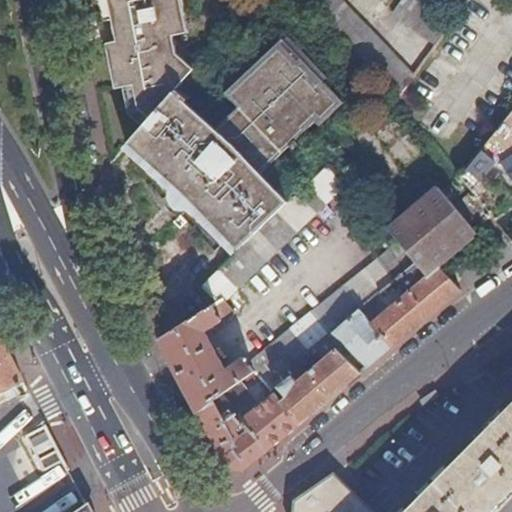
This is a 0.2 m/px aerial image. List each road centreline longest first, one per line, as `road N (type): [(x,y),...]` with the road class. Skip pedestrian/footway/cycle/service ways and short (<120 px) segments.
road 1 (tertiary): [(235,511),(511,299)]
road 2 (primary): [(97,321),(33,0)]
road 3 (primary): [(0,251),(139,511)]
road 4 (primary): [(202,511),(97,321)]
road 5 (primary): [(97,321),(0,155)]
